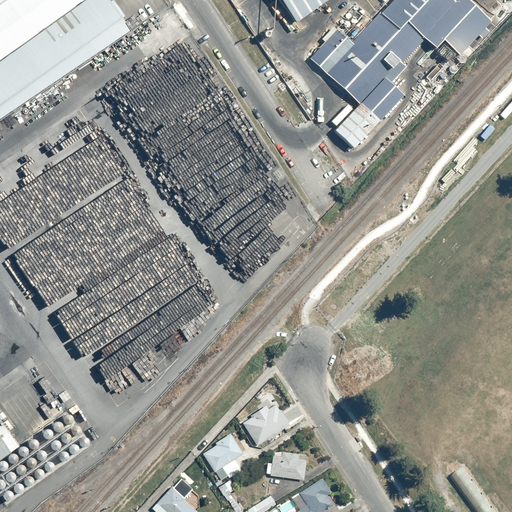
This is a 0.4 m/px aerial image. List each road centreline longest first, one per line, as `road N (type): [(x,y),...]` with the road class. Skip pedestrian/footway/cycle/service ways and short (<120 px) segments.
road 1 (unclassified): [(190,0),(318,196)]
road 2 (residential): [(384,511),(317,408),(305,358)]
